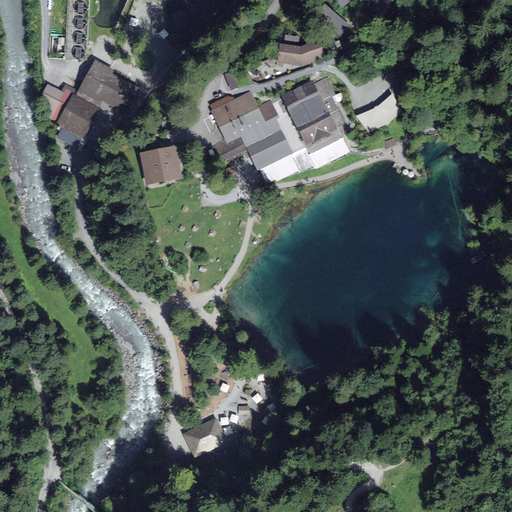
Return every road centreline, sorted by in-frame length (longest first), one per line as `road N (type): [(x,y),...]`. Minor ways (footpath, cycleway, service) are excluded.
road 1 (track): [(148,489),(270,493),(356,464),(375,468),(350,497),(348,511)]
road 2 (unclassified): [(0,287),(34,367),(46,421),(51,471),(39,511)]
